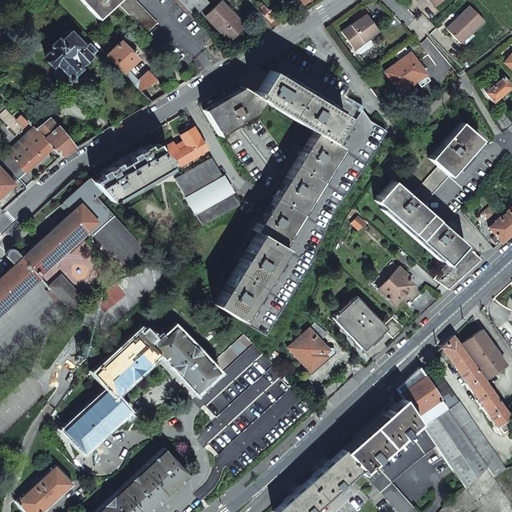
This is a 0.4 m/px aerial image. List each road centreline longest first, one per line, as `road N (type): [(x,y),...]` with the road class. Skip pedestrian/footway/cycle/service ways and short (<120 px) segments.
road 1 (secondary): [(511,256),(225,511)]
road 2 (residential): [(187,98),(73,167),(0,228)]
road 3 (residential): [(338,1),(187,98)]
